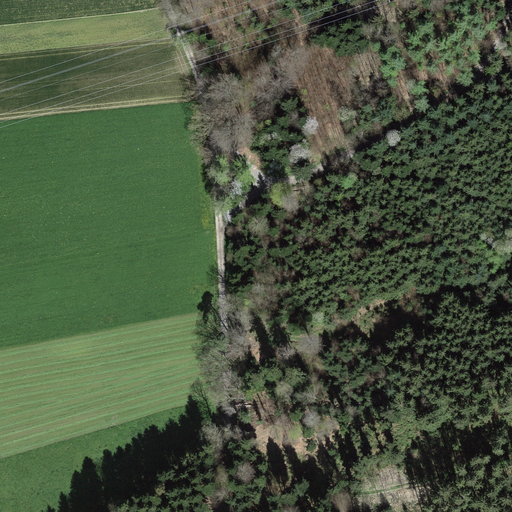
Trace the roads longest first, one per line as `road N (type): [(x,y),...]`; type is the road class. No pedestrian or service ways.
road 1 (track): [(213,511),(224,404),(217,195),(199,83),(164,0)]
road 2 (track): [(511,72),(469,86),(324,167),(267,185),(219,224)]
